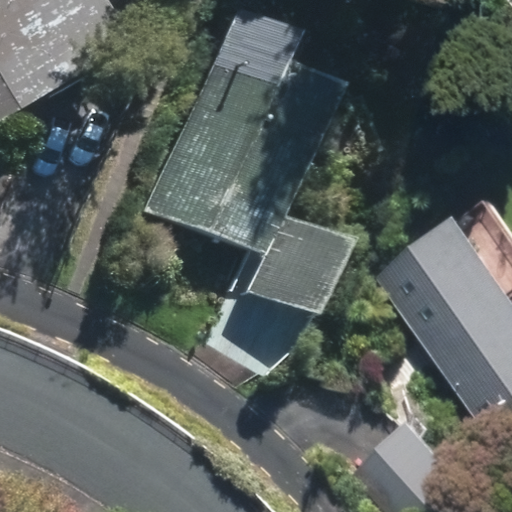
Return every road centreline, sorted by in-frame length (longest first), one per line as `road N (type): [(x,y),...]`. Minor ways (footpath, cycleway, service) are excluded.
road 1 (residential): [(0,296),(65,318),(160,368),(266,437),(330,511)]
road 2 (residential): [(184,511),(166,492),(0,398)]
